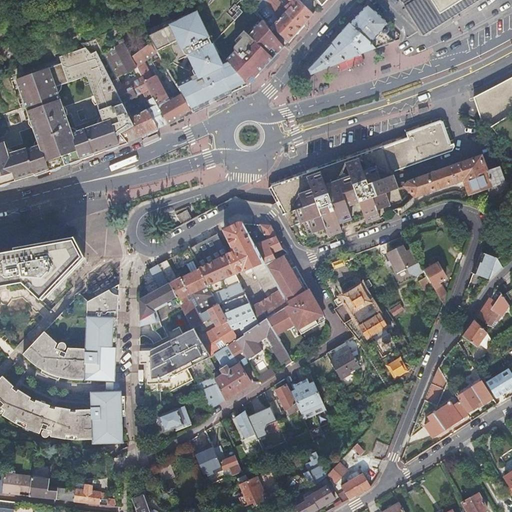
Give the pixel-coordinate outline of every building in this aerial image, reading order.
[(207,35),(212,40),(224,57),(232,52),(228,44),(236,39),(241,46),(244,44),(248,51),(248,53),(249,53),(253,58),(258,58),(266,65),(283,46),(274,34),(269,27),(259,15),(249,5),(247,4),(244,0),(238,0),(244,8),(240,10),(248,19),(240,24),(240,25),(232,30),(231,29),(215,39),(210,33),(207,35)] [(286,0),(288,1),(281,6),(284,10),(269,27),(274,34),(276,32),(286,43),(313,14),(298,0),(286,0)] [(416,0),(404,8),(413,21),(419,31),(425,31),(476,0),(416,0)] [(364,6),(349,23),(377,47),(395,40),(387,32),(390,30),(387,28),(390,24),(369,6),(368,5),(367,5),(365,5),(364,6)] [(178,35),(164,13),(156,18),(170,41),(178,35)] [(115,28),(123,43),(130,55),(150,41),(134,15),(127,20),(124,15),(115,21),(118,25),(115,28)] [(349,23),(330,43),(340,53),(351,43),(363,53),(377,47),(349,23)] [(182,93),(193,111),(218,99),(213,89),(191,55),(178,35),(170,41),(196,85),(189,88),(175,66),(168,70),(182,93)] [(196,52),(191,55),(213,89),(218,99),(237,90),(245,86),(246,86),(241,83),(224,57),(212,40),(206,44),(211,51),(201,57),(196,52)] [(157,52),(150,41),(130,55),(136,67),(142,78),(167,124),(193,111),(182,93),(170,99),(156,76),(154,75),(152,76),(144,60),(157,52)] [(98,56),(99,56),(131,118),(141,113),(131,98),(141,93),(150,107),(147,110),(158,128),(167,124),(142,78),(121,87),(118,81),(119,80),(118,77),(136,67),(130,55),(123,43),(98,56)] [(340,53),(330,43),(308,68),(311,73),(363,53),(351,43),(340,53)] [(42,143),(9,154),(0,124),(0,185),(5,185),(39,174),(93,155),(124,144),(128,142),(121,134),(135,126),(131,118),(99,56),(97,57),(94,51),(89,53),(86,47),(61,56),(63,62),(19,78),(42,143)] [(241,83),(246,86),(256,75),(266,65),(258,58),(253,58),(249,53),(248,53),(241,58),(234,50),(232,52),(224,57),(241,83)] [(170,99),(182,93),(168,70),(157,52),(144,60),(152,76),(154,75),(156,76),(170,99)] [(511,77),(511,78),(472,97),(475,104),(478,113),(481,122),(485,123),(489,126),(503,138),(507,141),(511,144),(511,77)] [(121,134),(128,142),(158,128),(147,110),(141,113),(131,118),(135,126),(121,134)] [(303,173),(272,186),(280,208),(298,245),(307,249),(370,226),(393,218),(390,206),(390,205),(389,203),(402,198),(399,189),(393,172),(395,169),(457,148),(446,119),(441,116),(415,126),(405,129),(407,133),(394,138),(396,143),(371,152),(369,148),(347,156),(325,164),(303,173)] [(408,180),(407,181),(403,185),(414,195),(415,196),(463,179),(469,195),(504,182),(498,166),(497,167),(491,152),(482,155),(481,155),(408,180)] [(237,223),(223,230),(233,251),(225,255),(234,274),(243,269),(243,271),(245,270),(246,273),(252,270),(268,297),(250,308),(252,311),(259,325),(267,320),(288,306),(265,265),(242,224),(237,223)] [(270,226),(242,224),(265,265),(280,257),(287,253),(287,252),(280,248),(270,226)] [(215,234),(190,248),(235,340),(259,325),(252,311),(250,308),(234,274),(225,255),(215,234)] [(0,285),(23,282),(43,301),(83,258),(72,238),(10,249),(2,250),(3,253),(0,253),(0,285)] [(402,246),(386,253),(395,273),(414,265),(408,251),(404,252),(402,246)] [(250,376),(254,374),(242,352),(235,340),(190,248),(172,257),(178,268),(186,264),(190,272),(177,279),(167,259),(158,264),(177,302),(191,329),(194,327),(210,358),(211,361),(213,359),(223,375),(219,378),(215,380),(225,399),(251,383),(240,365),(229,372),(227,369),(240,360),(250,376)] [(496,259),(480,252),(472,273),(490,280),(494,276),(493,271),(497,273),(503,267),(496,259)] [(280,257),(265,265),(288,306),(267,320),(276,335),(289,328),(288,327),(287,324),(293,321),(295,324),(301,335),(324,322),(321,316),(323,316),(312,297),(311,297),(309,294),(310,293),(295,266),(287,270),(280,257)] [(177,302),(158,264),(150,268),(160,289),(140,299),(140,328),(155,321),(151,309),(170,299),(172,304),(177,302)] [(435,264),(423,272),(443,305),(444,307),(447,300),(444,295),(446,295),(440,285),(439,286),(437,283),(444,279),(435,264)] [(21,352),(22,353),(26,356),(30,360),(35,363),(41,367),(47,370),(53,372),(59,375),(64,376),(69,377),(76,379),(83,379),(90,380),(97,380),(104,379),(110,378),(114,377),(116,377),(118,352),(119,342),(123,290),(123,283),(125,276),(118,279),(97,289),(93,291),(87,285),(85,284),(21,352)] [(361,281),(334,299),(336,300),(332,301),(335,308),(339,305),(353,328),(365,343),(390,327),(365,289),(369,286),(366,279),(362,282),(361,281)] [(497,303),(490,298),(478,318),(491,327),(506,305),(502,297),(497,303)] [(259,325),(235,340),(242,352),(247,350),(250,355),(255,352),(251,347),(268,336),(274,345),(272,346),(281,363),(283,362),(285,366),(292,362),(290,358),(282,346),(279,341),(278,339),(276,335),(267,320),(259,325)] [(476,321),(463,337),(476,347),(478,344),(486,333),(476,321)] [(167,400),(169,405),(175,402),(169,391),(210,370),(204,360),(210,358),(194,327),(191,329),(151,350),(140,350),(140,355),(140,363),(144,363),(145,407),(154,406),(167,400)] [(493,344),(486,333),(478,344),(488,351),(493,344)] [(387,335),(372,343),(380,356),(394,349),(387,335)] [(333,367),(341,380),(351,373),(350,371),(360,366),(350,351),(331,363),(333,367)] [(210,370),(215,380),(219,378),(211,361),(210,358),(204,360),(210,370)] [(315,378),(333,367),(331,363),(328,358),(310,369),(315,378)] [(398,358),(383,366),(391,381),(406,373),(398,358)] [(211,361),(219,378),(223,375),(213,359),(211,361)] [(259,373),(267,369),(263,362),(255,366),(259,373)] [(437,405),(447,383),(438,368),(425,399),(437,405)] [(5,379),(2,375),(0,376),(0,412),(1,413),(9,418),(17,423),(26,427),(35,431),(39,432),(49,435),(58,437),(68,439),(78,440),(87,440),(97,440),(107,440),(107,443),(129,439),(125,412),(120,387),(100,390),(90,392),(90,397),(93,410),(83,410),(73,409),(63,407),(54,405),(45,402),(36,398),(27,394),(23,391),(18,388),(14,386),(10,382),(5,379)] [(511,377),(496,388),(502,396),(511,389),(511,377)] [(209,384),(210,386),(219,403),(225,399),(215,380),(209,384)] [(300,412),(322,401),(314,384),(310,386),(309,384),(307,380),(293,386),(295,390),(296,392),(292,394),(298,408),(300,412)] [(477,407),(492,398),(481,381),(458,396),(468,411),(476,406),(477,407)] [(291,392),(287,384),(274,391),(287,415),(298,408),(292,394),(291,392)] [(210,386),(201,391),(210,409),(219,403),(210,386)] [(269,404),(274,416),(280,413),(274,402),(269,404)] [(432,438),(467,415),(459,402),(453,406),(450,402),(427,417),(430,421),(423,426),(432,438)] [(263,403),(248,413),(252,424),(267,413),(263,403)] [(192,423),(184,405),(178,407),(185,424),(177,427),(178,430),(192,423)] [(178,407),(158,416),(165,433),(177,427),(185,424),(178,407)] [(233,446),(240,460),(247,456),(246,453),(249,451),(250,453),(261,448),(245,411),(235,417),(244,437),(241,439),(243,442),(233,446)] [(272,434),(262,442),(266,448),(277,440),(272,434)] [(194,437),(188,441),(192,448),(197,446),(194,437)] [(281,439),(265,451),(270,458),(286,446),(281,439)] [(332,472),(329,475),(337,484),(347,472),(343,468),(356,455),(358,456),(364,449),(358,444),(332,472)] [(213,450),(218,460),(224,457),(219,446),(213,449),(213,450)] [(214,471),(221,468),(218,460),(213,450),(199,456),(205,469),(212,466),(214,471)] [(318,470),(325,466),(318,450),(311,454),(318,470)] [(241,471),(234,455),(220,461),(224,470),(228,468),(230,468),(232,475),(241,471)] [(170,464),(157,468),(162,481),(174,476),(170,464)] [(329,475),(325,466),(318,470),(311,473),(314,480),(310,482),(313,488),(327,477),(329,475)] [(348,480),(349,482),(361,476),(358,471),(350,475),(348,480)] [(0,481),(0,493),(28,497),(30,480),(12,478),(13,473),(6,472),(5,479),(2,481),(0,481)] [(349,500),(370,487),(363,474),(361,476),(349,482),(342,486),(345,491),(349,500)] [(288,484),(295,491),(304,482),(298,475),(288,484)] [(31,476),(30,480),(28,497),(74,502),(76,490),(49,487),(49,479),(31,476)] [(244,494),(239,496),(243,506),(264,497),(256,477),(247,480),(245,476),(241,478),(242,482),(240,483),(244,494)] [(83,491),(76,490),(74,502),(116,507),(115,499),(106,497),(106,492),(90,490),(90,485),(83,484),(83,491)] [(307,503),(297,508),(299,511),(313,511),(334,500),(328,488),(305,501),(307,503)] [(345,491),(337,495),(342,504),(349,500),(345,491)] [(138,492),(133,494),(132,499),(136,507),(132,509),(132,511),(148,511),(148,510),(141,493),(138,492)] [(477,493),(462,502),(467,511),(483,511),(487,510),(477,493)] [(13,503),(0,500),(0,511),(12,511),(12,510),(13,503)]
